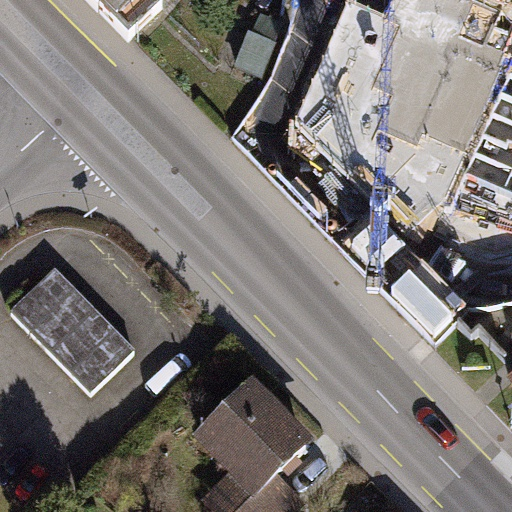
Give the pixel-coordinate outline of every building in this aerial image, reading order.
[(75,0),(90,16),(106,0),(75,0)] [(511,0),(377,0),(328,120),(445,167),(453,147),(511,170),(511,0)] [(130,362),(48,282),(10,320),(92,400),(130,362)] [(511,373),(495,389),(511,406),(511,373)] [(241,393),(185,444),(247,511),(303,460),(241,393)]
